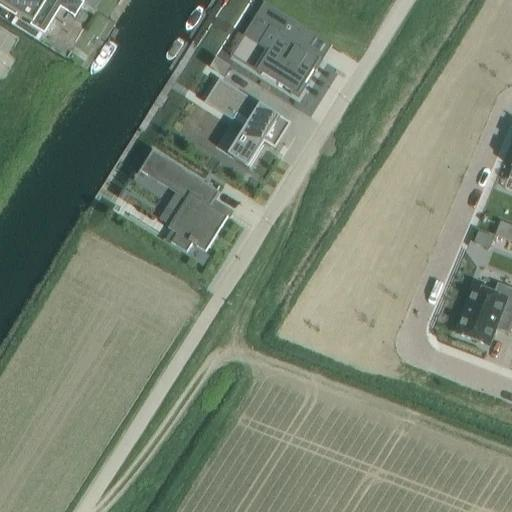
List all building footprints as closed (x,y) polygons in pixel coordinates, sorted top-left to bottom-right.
[(95,5),(95,4),(88,0),(8,0),(7,3),(53,31),(69,4),(88,16),(95,5)] [(237,0),(214,42),(237,55),(267,0),(237,0)] [(308,51),(304,49),(313,35),(268,7),(259,21),(269,28),(259,44),(269,50),(256,70),(297,96),(313,70),(315,72),(323,60),(309,51),(308,51)] [(229,66),(216,57),(209,67),(223,75),(229,66)] [(220,80),(204,104),(245,130),(228,156),(249,169),(264,144),(276,151),(291,125),(220,80)] [(210,208),(219,194),(153,152),(141,171),(186,200),(168,229),(177,234),(171,243),(186,253),(193,244),(206,252),(227,219),(210,208)] [(473,287),(456,333),(488,346),(494,329),(507,334),(511,322),(511,289),(497,284),(494,294),(473,287)]
